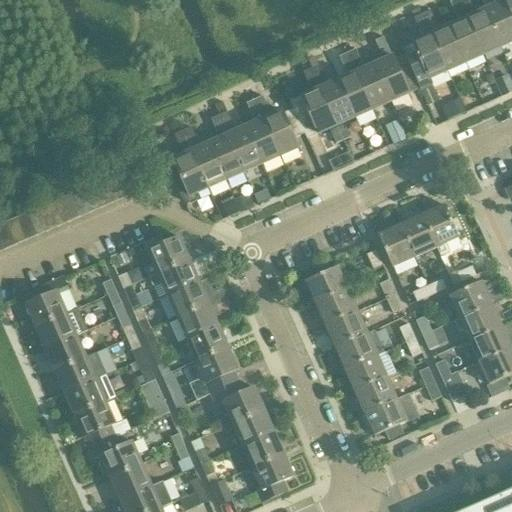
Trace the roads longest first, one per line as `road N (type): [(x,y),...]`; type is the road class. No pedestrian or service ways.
road 1 (residential): [(356,493),(245,253),(255,241),(511,131)]
road 2 (tertiary): [(356,493),(511,421)]
